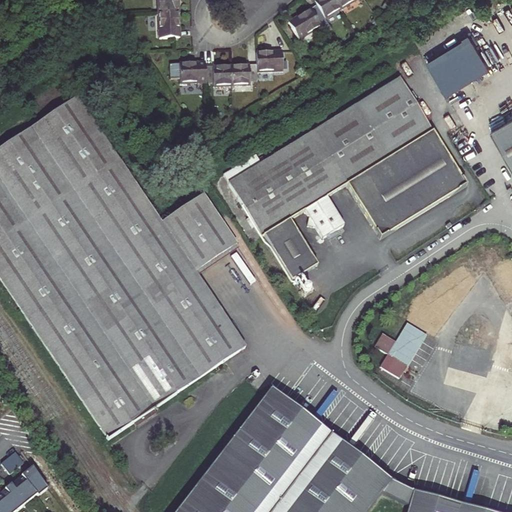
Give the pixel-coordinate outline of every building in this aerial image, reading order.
[(157,0),(158,13),(179,12),(178,0),(157,0)] [(325,20),(340,10),(334,0),(318,0),(314,3),(317,7),(310,10),(321,28),(324,32),(330,29),(325,20)] [(334,0),(340,10),(357,1),(355,0),(334,0)] [(299,41),(321,28),(310,10),(288,24),(299,41)] [(180,39),(179,12),(158,13),(159,40),(180,39)] [(471,36),(428,62),(449,95),(492,69),(471,36)] [(282,52),(256,53),(256,66),(257,74),(282,73),(282,52)] [(206,84),(205,68),(205,64),(179,64),(180,85),(206,84)] [(256,66),(231,67),(232,87),(250,86),(250,82),(257,82),(257,74),(256,66)] [(231,67),(205,68),(206,84),(213,83),(213,88),(232,87),(231,67)] [(367,100),(402,152),(432,133),(399,80),(367,100)] [(161,224),(77,98),(0,149),(0,280),(107,440),(245,348),(200,281),(197,277),(238,249),(203,196),(161,224)] [(347,185),(402,152),(367,100),(261,165),(255,156),(224,176),(229,185),(228,185),(261,238),(263,237),(305,211),(309,219),(308,226),(314,229),(315,228),(322,240),(344,227),(326,198),(347,185)] [(511,165),(511,119),(492,131),(511,165)] [(432,133),(402,152),(437,204),(466,187),(432,133)] [(402,152),(347,185),(380,239),(437,204),(402,152)] [(290,283),(317,266),(289,221),(263,237),(290,283)] [(197,277),(200,281),(241,253),(238,249),(197,277)] [(511,294),(503,300),(506,306),(511,303),(511,294)] [(380,368),(399,380),(418,348),(402,339),(406,334),(388,323),(385,329),(399,337),(395,343),(382,335),(374,348),(387,356),(380,368)] [(455,344),(450,367),(486,377),(492,353),(455,344)] [(408,508),(412,493),(391,482),(372,468),(349,450),(313,422),(289,404),(271,390),(176,511),(367,511),(381,495),(408,508)] [(320,413),(296,394),(289,404),(313,422),(320,413)] [(356,440),(349,450),(372,468),(380,458),(356,440)] [(24,466),(15,455),(9,460),(17,471),(24,466)] [(2,466),(10,476),(17,471),(9,460),(2,466)] [(33,469),(0,495),(0,511),(17,511),(37,497),(38,499),(48,491),(33,469)] [(480,511),(454,504),(412,493),(408,508),(407,511),(480,511)] [(457,493),(454,504),(480,511),(482,511),(486,501),(457,493)]
